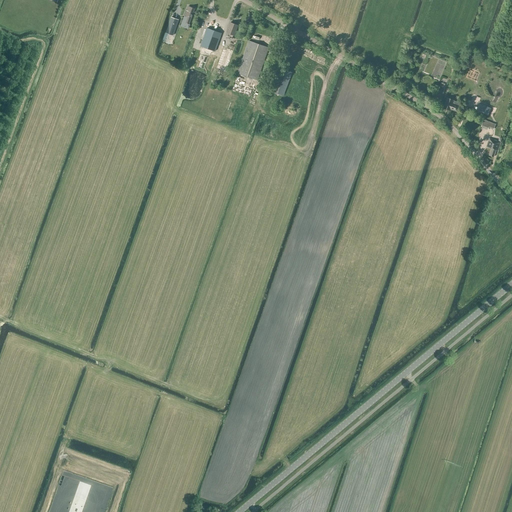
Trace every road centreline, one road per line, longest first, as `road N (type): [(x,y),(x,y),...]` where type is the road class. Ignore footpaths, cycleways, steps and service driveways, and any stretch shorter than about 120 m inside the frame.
road 1 (secondary): [(237,511),(511,283)]
road 2 (unclassified): [(511,198),(436,116),(243,0)]
